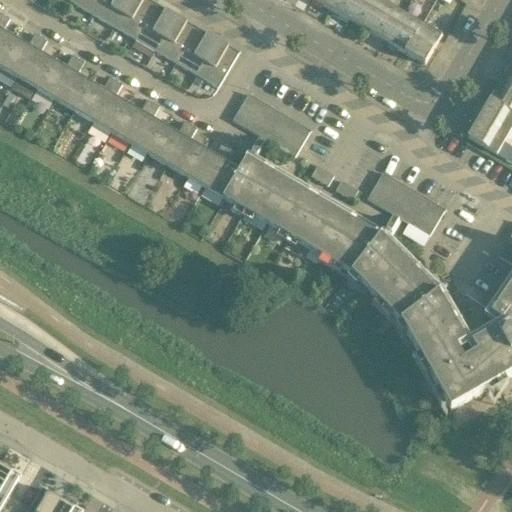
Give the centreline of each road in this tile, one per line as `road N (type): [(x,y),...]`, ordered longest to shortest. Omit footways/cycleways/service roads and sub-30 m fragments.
road 1 (residential): [(16,0),(201,110),(222,107),(258,50)]
road 2 (residential): [(274,19),(430,103),(448,90),(500,0)]
road 3 (residential): [(511,206),(426,156),(397,127),(258,50)]
road 4 (tertiary): [(285,503),(109,400)]
road 5 (residential): [(157,511),(0,421)]
road 6 (tertiary): [(109,400),(0,323)]
road 7 (tertiary): [(0,349),(109,400)]
